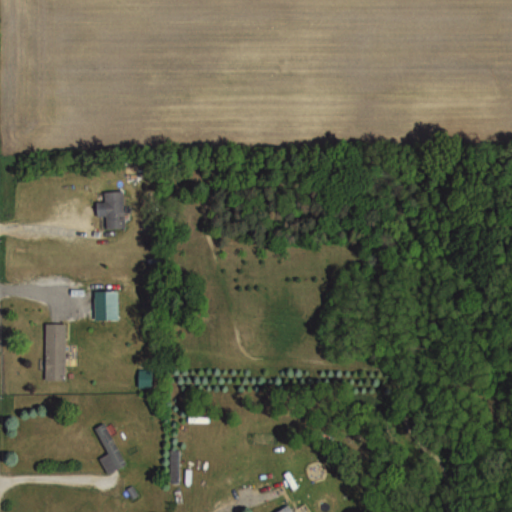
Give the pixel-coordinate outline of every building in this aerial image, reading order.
[(122,227),(121,191),(99,192),(99,202),(90,202),(91,215),(101,215),(101,228),(122,227)] [(114,290),(90,290),(90,320),(114,320),(114,290)] [(38,381),(58,381),(58,324),(38,324),(38,381)] [(126,463),(106,421),(92,428),(104,454),(97,458),(105,474),(126,463)] [(170,482),(181,482),(181,449),(170,449),(170,482)] [(306,511),(304,508),(297,511),(289,498),(272,507),(275,511),(306,511)]
